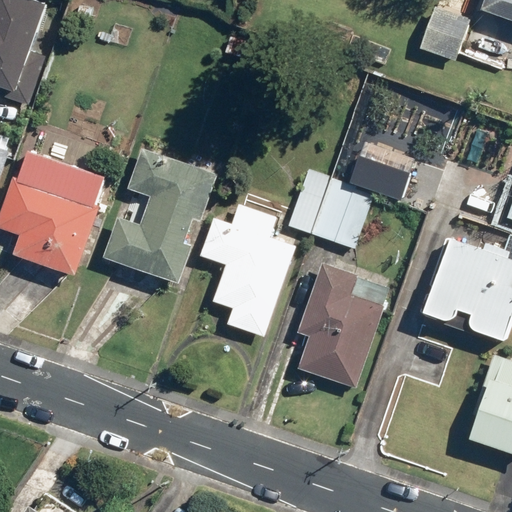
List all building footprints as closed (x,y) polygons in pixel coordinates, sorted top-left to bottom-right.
[(0,0),(0,93),(28,103),(45,53),(33,49),(49,3),(41,0),(0,0)] [(511,0),(487,0),(484,10),(511,18),(511,0)] [(419,46),(455,59),(471,17),(434,4),(419,46)] [(0,176),(9,149),(0,145),(0,176)] [(106,254),(180,279),(192,242),(186,240),(194,217),(200,219),(216,171),(142,147),(129,185),(151,193),(142,221),(120,214),(106,254)] [(15,252),(76,272),(98,207),(94,206),(105,174),(29,149),(19,179),(15,178),(0,222),(0,224),(22,232),(15,252)] [(287,223),(310,230),(328,174),(305,167),(287,223)] [(511,177),(497,220),(511,225),(511,177)] [(311,231),(353,245),(372,193),(329,178),(311,231)] [(229,320),(264,332),(296,243),(269,234),(276,214),(239,201),(232,221),(215,215),(201,253),(226,261),(213,297),(234,304),(229,320)] [(425,312),(507,339),(511,324),(511,231),(508,231),(504,246),(484,239),(482,245),(451,235),(425,312)] [(299,368),(356,387),(385,302),(382,301),(388,284),(357,274),(358,270),(322,258),(298,329),(310,333),(299,368)] [(474,436),(511,449),(511,359),(493,353),(472,413),(481,416),(474,436)]
